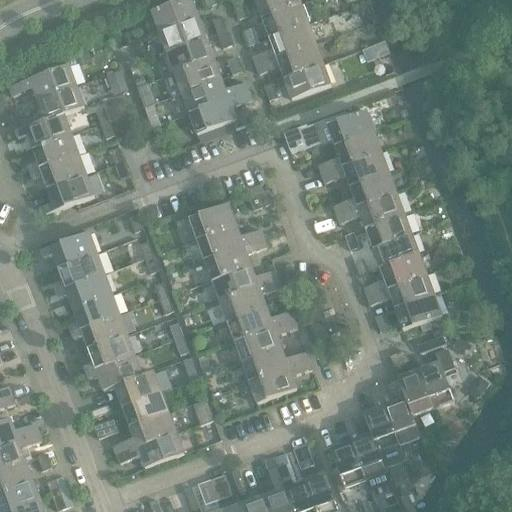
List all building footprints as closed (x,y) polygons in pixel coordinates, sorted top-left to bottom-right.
[(190,0),(152,15),(160,36),(199,21),(191,0),(190,0)] [(203,0),(208,10),(217,7),(214,0),(203,0)] [(231,0),(234,8),(244,5),(242,0),(231,0)] [(263,22),(301,7),(298,0),(257,0),(255,1),(263,22)] [(244,5),(234,8),(240,23),(249,19),(244,5)] [(270,42),(308,27),(301,7),(263,22),(270,42)] [(232,48),(221,19),(212,23),(223,52),(232,48)] [(168,58),(207,43),(199,21),(160,36),(168,58)] [(257,70),(316,48),(308,27),(270,42),(274,53),(254,61),(257,70)] [(244,35),(249,49),(259,46),(253,31),(244,35)] [(175,76),(215,62),(207,43),(168,58),(175,76)] [(285,82),(324,68),(316,48),(257,70),(260,79),(281,71),(285,82)] [(242,75),(237,60),(227,63),(233,78),(242,75)] [(215,62),(175,76),(183,97),(222,82),(215,62)] [(33,90),(38,103),(78,89),(70,67),(10,90),(14,99),(26,95),(25,93),(33,90)] [(324,68),(285,82),(293,104),(331,89),(324,68)] [(121,73),(107,78),(112,91),(126,86),(121,73)] [(222,82),(183,97),(190,117),(250,95),(246,86),(227,94),(222,82)] [(264,90),(270,104),(279,101),(274,86),(264,90)] [(23,124),(25,131),(38,127),(65,117),(66,118),(86,111),(78,89),(38,103),(43,117),(23,124)] [(253,104),(250,95),(190,117),(199,138),(234,125),(237,132),(255,125),(250,114),(247,115),(235,115),(234,111),(253,104)] [(115,139),(104,110),(96,113),(107,142),(115,139)] [(311,146),(331,139),(335,151),(374,137),(366,115),(349,121),(346,115),(308,130),(310,135),(287,144),(292,157),(312,150),(311,146)] [(28,139),(33,152),(73,137),(66,118),(65,117),(38,127),(25,131),(16,135),(19,142),(28,139)] [(81,158),(73,137),(33,152),(38,166),(29,169),(32,176),(81,158)] [(374,137),(335,151),(339,162),(319,169),(322,178),(381,156),(374,137)] [(131,179),(120,150),(111,153),(122,183),(131,179)] [(381,156),(322,178),(326,188),(346,180),(350,191),(389,177),(381,156)] [(42,179),(48,194),(88,179),(81,158),(32,176),(34,183),(42,179)] [(389,177),(350,191),(354,202),(334,210),(338,219),(397,197),(389,177)] [(96,200),(88,179),(48,194),(53,207),(44,210),(47,218),(96,200)] [(254,214),(275,207),(270,193),(249,201),(254,214)] [(397,197),(338,219),(341,228),(361,220),(366,232),(404,218),(397,197)] [(190,222),(198,244),(237,229),(233,217),(238,215),(233,202),(220,207),(222,211),(190,222)] [(137,213),(127,216),(135,236),(144,233),(137,213)] [(404,218),(366,232),(373,253),(412,238),(404,218)] [(241,240),(237,229),(198,244),(205,264),(265,242),(261,233),(241,240)] [(55,259),(60,272),(99,257),(91,236),(43,253),(46,262),(55,259)] [(345,240),(351,254),(360,251),(354,236),(345,240)] [(412,238),(373,253),(381,273),(420,259),(412,238)] [(212,284),(252,269),(248,259),(268,251),(265,242),(205,264),(212,284)] [(140,249),(145,264),(154,260),(149,246),(140,249)] [(107,278),(99,257),(60,272),(65,285),(56,289),(58,296),(107,278)] [(368,300),(427,278),(420,259),(381,273),(385,284),(365,292),(368,300)] [(159,274),(154,260),(145,264),(150,278),(159,274)] [(355,266),(361,280),(370,277),(364,263),(355,266)] [(256,281),(252,269),(212,284),(220,305),(280,283),(276,274),(256,281)] [(70,300),(75,312),(114,298),(107,278),(58,296),(61,304),(70,300)] [(396,313),(435,298),(427,278),(368,300),(372,310),(392,302),(396,313)] [(280,283),(220,305),(228,325),(267,311),(263,299),(283,292),(280,283)] [(154,290),(160,303),(169,300),(164,286),(154,290)] [(121,318),(114,298),(75,312),(80,326),(71,329),(73,336),(121,318)] [(443,320),(435,298),(396,313),(404,335),(443,320)] [(174,314),(169,300),(160,303),(165,318),(174,314)] [(271,322),(267,311),(228,325),(235,346),(295,324),(291,315),(271,322)] [(376,320),(381,336),(390,332),(385,317),(376,320)] [(85,340),(90,353),(129,338),(121,318),(73,336),(76,343),(85,340)] [(295,324),(235,346),(243,366),(282,352),(278,340),(298,333),(295,324)] [(175,345),(184,341),(179,326),(170,329),(175,345)] [(136,359),(129,338),(90,353),(95,367),(85,370),(88,377),(136,359)] [(444,338),(417,348),(421,357),(447,348),(444,338)] [(190,356),(184,341),(175,345),(181,359),(190,356)] [(287,363),(282,352),(243,366),(250,387),(310,365),(306,356),(287,363)] [(442,366),(420,374),(434,413),(456,405),(446,375),(458,371),(451,352),(438,357),(442,366)] [(408,362),(404,353),(390,358),(393,367),(408,362)] [(105,394),(116,390),(144,379),(136,359),(88,377),(90,383),(100,380),(105,394)] [(313,373),(310,365),(250,387),(258,408),(297,393),(293,381),(313,373)] [(414,420),(415,420),(434,413),(420,374),(399,381),(406,402),(407,402),(414,420)] [(155,375),(144,379),(116,390),(123,410),(162,395),(155,375)] [(379,389),(400,449),(422,441),(415,420),(414,420),(407,402),(406,402),(396,406),(388,385),(379,389)] [(0,392),(0,403),(13,398),(10,389),(0,392)] [(380,456),(400,449),(379,389),(369,392),(377,413),(365,417),(372,438),(373,437),(380,456)] [(123,410),(131,431),(170,417),(162,395),(123,410)] [(0,413),(17,407),(13,398),(0,403),(0,427),(1,427),(1,426),(0,424),(0,413)] [(109,407),(89,415),(92,422),(112,414),(109,407)] [(114,450),(118,458),(177,436),(170,417),(131,431),(135,442),(114,450)] [(115,421),(94,429),(100,443),(120,435),(115,421)] [(344,425),(366,484),(388,476),(380,456),(373,437),(372,438),(361,442),(354,421),(344,425)] [(11,422),(1,426),(1,427),(0,427),(0,450),(39,435),(36,427),(16,435),(11,422)] [(223,444),(215,423),(201,428),(209,449),(223,444)] [(345,492),(366,484),(344,425),(336,428),(343,448),(331,453),(345,492)] [(43,445),(39,435),(0,450),(0,473),(26,464),(22,453),(43,445)] [(185,458),(177,436),(118,458),(121,467),(141,460),(146,472),(185,458)] [(314,468),(307,448),(294,453),(301,473),(314,468)] [(38,459),(43,474),(52,471),(47,456),(38,459)] [(0,496),(34,484),(26,464),(0,473),(0,496)] [(286,469),(278,472),(292,511),(315,511),(305,485),(294,489),(286,469)] [(276,495),(264,500),(268,511),(292,511),(278,472),(269,475),(276,495)] [(246,493),(239,473),(232,475),(239,496),(246,493)] [(339,511),(326,477),(305,485),(315,511),(339,511)] [(225,478),(211,483),(218,503),(232,498),(225,478)] [(47,485),(52,500),(62,496),(56,482),(47,485)] [(206,508),(218,503),(211,483),(198,488),(206,508)] [(18,511),(41,504),(34,484),(0,496),(0,511),(18,511)] [(194,511),(198,511),(191,490),(184,493),(190,511),(194,511)] [(66,511),(67,511),(62,496),(52,500),(56,511),(66,511)] [(268,511),(264,500),(243,507),(245,511),(268,511)] [(160,511),(157,503),(149,505),(151,511),(160,511)]
